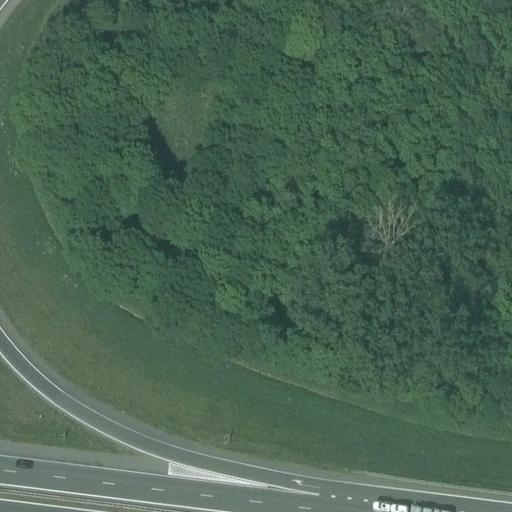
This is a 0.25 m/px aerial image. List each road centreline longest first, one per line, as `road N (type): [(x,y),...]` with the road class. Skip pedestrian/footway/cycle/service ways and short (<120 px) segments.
road 1 (motorway): [(310,511),(94,424),(28,376),(0,339)]
road 2 (motorway): [(306,511),(0,473)]
